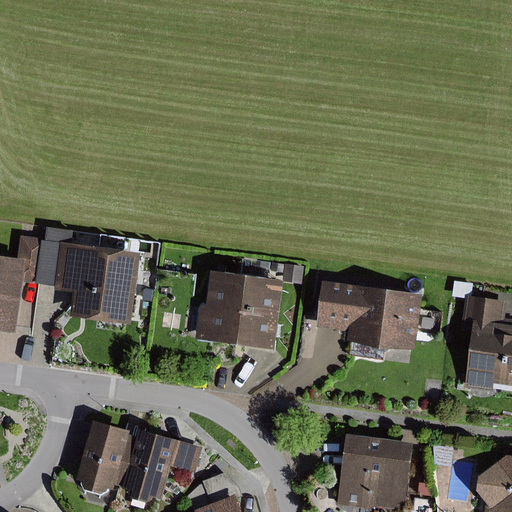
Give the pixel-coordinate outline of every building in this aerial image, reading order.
[(39,283),(44,240),(29,238),(26,260),(23,281),(39,283)] [(39,283),(58,286),(63,243),(44,240),(39,283)] [(144,252),(63,243),(58,286),(57,289),(76,291),(73,317),(135,325),(144,252)] [(0,329),(15,332),(23,281),(26,260),(0,256),(0,329)] [(288,281),(212,270),(207,307),(202,306),(197,339),(278,351),(288,281)] [(425,295),(326,281),(320,327),(349,331),(347,341),(417,351),(425,295)] [(154,291),(145,290),(145,299),(153,299),(154,291)] [(478,320),(506,324),(509,302),(467,296),(464,318),(478,320)] [(511,324),(506,324),(478,320),(468,383),(494,387),(495,382),(511,384),(511,324)] [(131,432),(97,422),(81,480),(86,481),(85,485),(88,490),(104,495),(109,492),(110,488),(115,489),(116,484),(123,486),(138,438),(130,435),(131,432)] [(181,443),(144,432),(142,439),(138,438),(123,486),(127,487),(126,489),(131,491),(130,494),(133,499),(149,504),(154,501),(155,498),(164,500),(181,443)] [(412,444),(346,436),(338,505),(371,509),(372,507),(404,511),(412,444)] [(203,449),(181,443),(174,467),(196,473),(203,449)] [(511,511),(511,455),(510,456),(483,473),(481,492),(487,503),(485,511),(511,511)] [(203,482),(213,508),(238,498),(242,497),(236,482),(228,473),(203,482)] [(243,511),(238,498),(213,508),(203,511),(243,511)]
